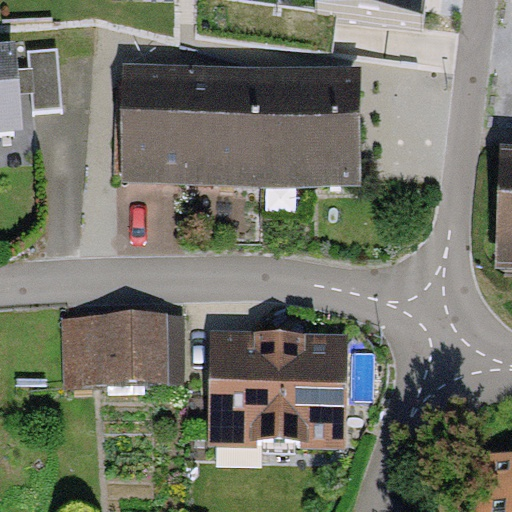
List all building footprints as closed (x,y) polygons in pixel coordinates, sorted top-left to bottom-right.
[(426,0),(317,0),(315,16),(423,30),(426,0)] [(0,137),(33,135),(25,57),(0,59),(0,137)] [(368,189),(370,85),(126,80),(124,184),(368,189)] [(177,322),(65,322),(65,384),(176,385),(177,322)] [(349,343),(218,341),(216,456),(347,457),(349,343)] [(511,511),(511,462),(497,461),(492,511),(511,511)]
